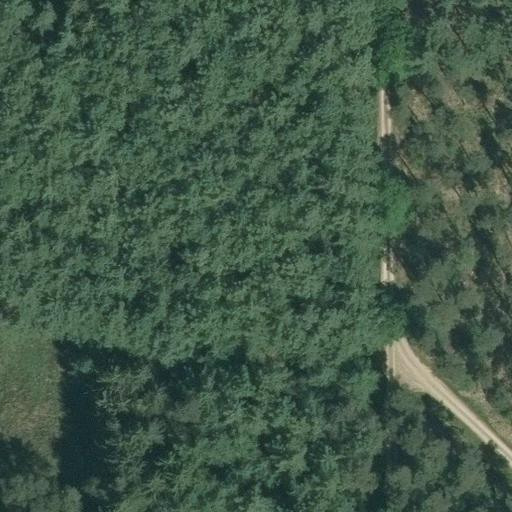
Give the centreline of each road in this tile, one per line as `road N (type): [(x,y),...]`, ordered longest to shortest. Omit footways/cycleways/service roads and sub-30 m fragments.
road 1 (track): [(391,511),(380,0)]
road 2 (track): [(511,477),(389,378)]
